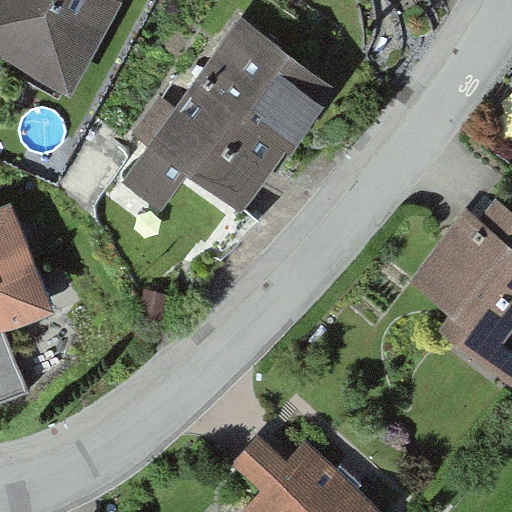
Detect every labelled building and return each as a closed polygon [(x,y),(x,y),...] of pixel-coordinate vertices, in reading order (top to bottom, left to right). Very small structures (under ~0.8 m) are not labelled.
[(0,0),(0,84),(60,114),(111,21),(116,0),(0,0)] [(153,232),(179,195),(234,233),(278,169),(286,175),(335,103),(231,32),(113,204),(153,232)] [(0,429),(17,420),(0,380),(0,348),(43,329),(1,223),(0,223),(0,429)] [(491,428),(511,400),(511,245),(489,229),(478,243),(459,228),(398,309),(439,340),(425,358),(461,386),(452,398),(491,428)] [(347,511),(296,466),(278,486),(249,461),(221,493),(241,511),(347,511)]
